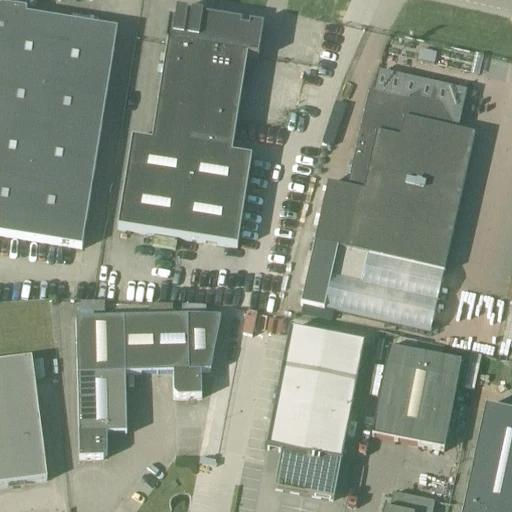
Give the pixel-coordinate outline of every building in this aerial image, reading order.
[(0,235),(81,249),(116,31),(25,16),(26,11),(2,7),(0,8),(0,235)] [(132,142),(118,232),(237,251),(252,161),(232,158),(247,59),(259,61),(264,29),(176,15),(174,23),(169,22),(165,46),(167,46),(152,145),(132,142)] [(433,66),(436,55),(419,51),(417,62),(433,66)] [(475,138),(365,113),(347,191),(328,187),(301,307),(324,313),(331,280),(361,286),(367,258),(444,275),(475,138)] [(187,320),(75,323),(79,461),(103,460),(107,456),(106,436),(126,436),(124,376),(173,375),(173,396),(177,400),(201,399),(200,374),(210,374),(220,321),(187,320)] [(332,503),(340,465),(341,465),(365,347),(289,332),(266,452),(283,455),(277,486),(281,493),(332,503)] [(371,440),(444,454),(461,366),(388,352),(371,440)] [(0,363),(0,487),(46,481),(35,359),(0,363)] [(511,511),(511,415),(485,410),(462,511),(511,511)] [(385,511),(383,511),(433,511),(435,505),(394,497),(391,511),(385,511)]
